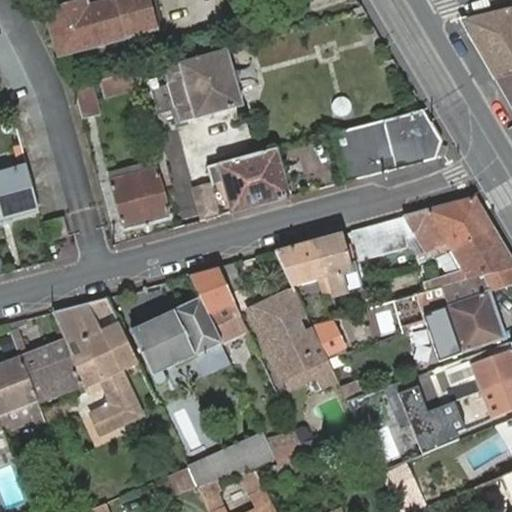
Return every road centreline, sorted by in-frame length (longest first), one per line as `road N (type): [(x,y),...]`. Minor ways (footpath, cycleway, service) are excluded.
road 1 (residential): [(0,300),(455,174),(475,161),(489,123)]
road 2 (secondary): [(489,123),(425,15)]
